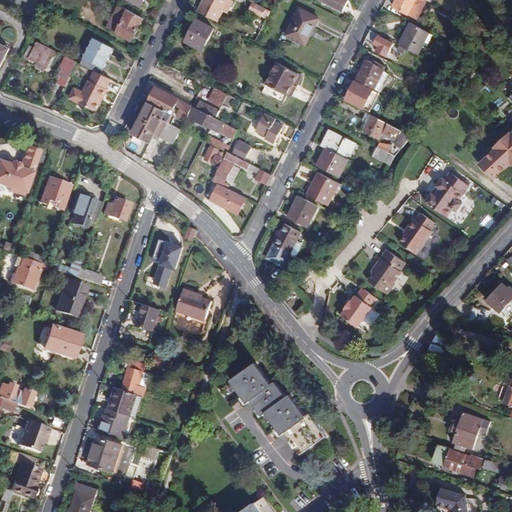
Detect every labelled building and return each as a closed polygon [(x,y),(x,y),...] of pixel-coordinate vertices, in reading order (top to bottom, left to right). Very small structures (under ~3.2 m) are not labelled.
[(225,7),(230,9),(234,1),(232,0),(203,0),(198,11),(218,22),(223,11),(225,7)] [(320,0),(343,12),(348,0),(320,0)] [(427,2),(426,2),(422,0),(397,0),(394,7),(418,19),(427,2)] [(271,10),(253,2),(249,9),(267,18),(271,10)] [(144,18),(119,5),(108,28),(133,40),(144,18)] [(306,45),(320,18),(300,8),(286,35),(306,45)] [(203,50),(215,28),(197,20),(186,42),(203,50)] [(493,44),(499,38),(481,20),(477,24),(475,25),(493,44)] [(430,33),(411,23),(400,45),(419,55),(430,33)] [(394,44),(379,36),(375,44),(379,46),(377,51),(387,57),(394,44)] [(95,38),(82,64),(96,71),(101,74),(114,48),(95,38)] [(57,51),(38,42),(35,48),(30,45),(24,56),(28,59),(48,69),(57,51)] [(0,68),(10,49),(0,43),(0,68)] [(77,62),(69,58),(62,73),(69,77),(77,62)] [(356,79),(382,92),(391,74),(386,71),(386,70),(374,63),(366,59),(356,79)] [(374,63),(386,70),(388,67),(375,61),(374,63)] [(277,62),(262,93),(284,104),(288,94),(292,96),(296,88),(297,88),(299,84),(298,83),(303,75),(277,62)] [(107,89),(112,80),(101,74),(96,71),(91,81),(90,80),(84,93),(75,89),(70,98),(96,112),(108,90),(107,89)] [(57,82),(65,86),(69,77),(62,73),(57,82)] [(374,90),(356,81),(346,100),(361,107),(363,104),(366,106),(374,90)] [(216,88),(213,86),(204,82),(202,87),(213,93),(216,88)] [(151,142),(155,135),(173,144),(193,106),(156,88),(133,133),(151,142)] [(229,94),(216,88),(213,93),(210,100),(222,107),(229,94)] [(224,122),(236,98),(229,94),(222,107),(217,118),(224,122)] [(414,109),(422,113),(427,103),(419,99),(414,109)] [(234,138),(238,129),(224,122),(217,118),(220,111),(200,101),(196,109),(195,108),(190,118),(221,133),(221,131),(234,138)] [(365,131),(373,115),(366,112),(362,121),(366,123),(362,130),(365,131)] [(275,122),(277,119),(266,113),(256,131),(267,136),(265,139),(275,144),(284,126),(275,122)] [(378,146),(396,156),(397,155),(413,136),(373,115),(365,131),(380,139),(383,132),(398,140),(396,143),(394,142),(393,146),(379,144),(378,146)] [(420,137),(427,143),(436,131),(430,126),(420,137)] [(323,146),(326,148),(345,157),(347,152),(352,154),(357,143),(346,138),(345,140),(342,139),(343,136),(331,130),(323,146)] [(511,133),(511,132),(494,147),(495,149),(479,164),(494,180),(511,166),(511,167),(511,166),(511,133)] [(227,152),(230,146),(208,134),(205,140),(227,152)] [(239,141),(232,154),(244,161),(251,147),(239,141)] [(21,164),(13,162),(9,164),(0,160),(0,184),(25,194),(34,168),(39,154),(40,150),(27,146),(21,164)] [(220,166),(226,154),(219,151),(220,149),(212,146),(206,160),(220,166)] [(391,166),(396,156),(378,146),(373,156),(391,166)] [(340,178),(349,160),(345,157),(326,148),(317,166),(340,178)] [(268,184),(272,175),(244,161),(232,154),(227,152),(226,154),(220,166),(213,180),(214,181),(227,188),(229,184),(225,182),(235,161),(259,173),(257,178),(268,184)] [(45,156),(39,154),(34,168),(40,171),(45,156)] [(436,195),(433,193),(427,202),(448,217),(454,209),(458,212),(464,204),(460,201),(471,186),(452,172),(446,180),(444,178),(438,186),(441,188),(436,195)] [(329,206),(340,183),(320,173),(308,195),(329,206)] [(63,210),(73,184),(64,182),(63,184),(48,178),(40,202),(45,204),(47,200),(56,203),(55,207),(63,210)] [(227,188),(214,181),(211,187),(212,187),(207,197),(239,213),(247,198),(227,188)] [(438,186),(433,193),(436,195),(441,188),(438,186)] [(94,228),(103,204),(77,196),(71,212),(78,215),(75,224),(86,228),(87,226),(94,228)] [(308,228),(319,206),(299,196),(288,218),(308,228)] [(124,221),(131,205),(114,199),(112,206),(107,204),(103,214),(124,221)] [(410,229),(407,234),(401,242),(415,253),(419,252),(434,232),(432,230),(437,223),(422,213),(417,220),(415,218),(408,228),(410,229)] [(488,230),(494,221),(486,215),(479,224),(488,230)] [(298,242),(302,232),(286,224),(276,245),(269,260),(283,268),(291,252),(292,253),(291,255),(297,258),(303,245),(298,242)] [(193,242),(197,229),(190,227),(185,240),(193,242)] [(159,263),(153,281),(153,283),(155,284),(167,288),(173,269),(177,270),(184,247),(158,238),(153,255),(161,258),(159,263)] [(377,268),(374,272),(368,280),(388,294),(396,283),(395,282),(402,272),(401,271),(407,263),(388,249),(382,257),(380,260),(376,266),(377,268)] [(41,264),(44,265),(46,260),(46,258),(25,251),(23,258),(41,264)] [(38,271),(41,264),(23,258),(17,256),(14,265),(18,266),(13,279),(12,278),(10,282),(32,290),(35,281),(36,282),(40,271),(38,271)] [(64,266),(62,272),(77,277),(78,273),(82,263),(72,259),(69,269),(64,266)] [(44,265),(52,268),(62,272),(64,266),(46,260),(44,265)] [(44,265),(41,264),(38,271),(40,271),(50,275),(52,268),(44,265)] [(299,278),(304,282),(316,269),(311,264),(299,278)] [(77,277),(99,285),(102,277),(86,271),(85,276),(78,273),(77,277)] [(143,277),(141,282),(154,287),(155,284),(153,283),(153,281),(143,277)] [(87,288),(66,280),(56,310),(75,317),(82,298),(84,299),(87,288)] [(161,311),(170,314),(172,308),(164,305),(168,292),(154,287),(141,282),(136,297),(146,301),(145,305),(161,311)] [(508,288),(503,283),(487,300),(508,319),(511,315),(511,301),(511,302),(511,301),(511,288),(510,286),(508,288)] [(372,306),(378,298),(363,288),(357,296),(356,295),(352,301),(351,300),(344,308),(346,309),(341,315),(358,327),(373,307),(372,306)] [(184,289),(177,311),(206,321),(213,301),(203,298),(198,296),(199,294),(184,289)] [(19,293),(18,297),(24,300),(22,307),(27,308),(31,297),(19,293)] [(24,300),(18,297),(15,305),(22,307),(24,300)] [(145,305),(144,305),(136,326),(153,332),(161,311),(145,305)] [(469,320),(485,326),(488,319),(500,323),(502,316),(474,306),(469,320)] [(206,321),(177,311),(176,316),(205,325),(206,321)] [(81,335),(52,326),(44,349),(73,359),(81,335)] [(451,338),(437,334),(432,343),(448,348),(451,338)] [(12,341),(4,339),(1,349),(9,352),(12,341)] [(431,344),(427,352),(443,356),(446,348),(431,344)] [(170,370),(172,360),(158,355),(156,355),(154,364),(170,370)] [(144,397),(147,388),(140,386),(147,365),(132,361),(123,390),(144,397)] [(277,385),(273,388),(257,365),(232,383),(249,408),(253,405),(263,418),(266,416),(288,401),(277,385)] [(0,397),(15,403),(26,407),(31,392),(23,390),(22,393),(14,391),(16,386),(8,384),(7,386),(2,384),(0,388),(0,397)] [(132,416),(137,418),(144,397),(123,390),(118,388),(114,402),(112,402),(109,409),(110,409),(132,416)] [(435,396),(421,391),(418,400),(432,404),(435,396)] [(0,408),(11,412),(15,403),(0,397),(0,408)] [(313,419),(309,422),(293,397),(288,401),(266,416),(282,440),(288,436),(302,458),(328,440),(313,419)] [(100,430),(124,438),(132,416),(110,409),(108,415),(106,414),(100,430)] [(454,442),(457,444),(468,447),(475,449),(480,433),(487,436),(492,422),(465,412),(462,422),(457,420),(453,431),(458,433),(454,442)] [(124,438),(130,440),(137,418),(132,416),(124,438)] [(51,429),(28,421),(19,445),(40,452),(46,436),(48,437),(51,429)] [(21,436),(23,428),(13,426),(11,434),(21,436)] [(114,472),(123,445),(98,437),(95,446),(97,447),(91,465),(114,472)] [(481,468),(484,458),(472,455),(472,456),(451,449),(449,456),(440,453),(437,461),(446,464),(446,465),(475,475),(478,467),(481,468)] [(17,453),(10,450),(6,462),(13,465),(14,462),(17,453)] [(33,468),(36,459),(17,453),(14,462),(18,464),(10,490),(31,497),(36,483),(34,482),(38,470),(33,468)] [(511,468),(509,468),(510,466),(488,459),(486,467),(503,472),(501,480),(502,480),(500,486),(503,486),(503,488),(509,490),(511,481),(511,468)] [(69,511),(91,511),(92,510),(99,490),(77,483),(74,489),(77,491),(69,511)] [(143,493),(152,495),(153,490),(145,487),(143,493)] [(469,511),(467,495),(443,488),(439,505),(453,509),(453,511),(469,511)] [(4,491),(1,500),(5,502),(0,511),(6,511),(13,493),(4,491)] [(275,511),(265,498),(255,505),(259,511),(275,511)] [(432,511),(437,502),(420,505),(416,511),(432,511)]
